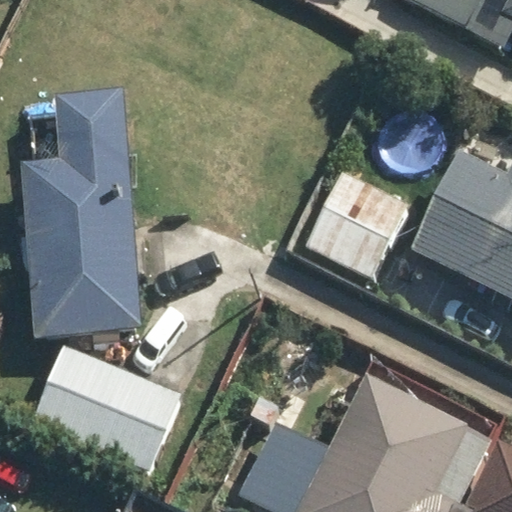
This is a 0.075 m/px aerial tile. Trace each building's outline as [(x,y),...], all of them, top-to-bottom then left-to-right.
[(222,0),(114,0),(98,37),(284,118),(318,41),(222,0)] [(511,0),(384,0),(483,51),(500,61),(511,38),(511,0)] [(122,113),(54,118),(58,174),(21,176),(33,358),(138,351),(122,113)] [(511,180),(503,199),(448,172),(400,267),(511,323),(511,180)] [(406,219),(338,185),(301,257),(370,291),(406,219)] [(174,410),(61,360),(29,434),(142,484),(174,410)] [(511,511),(511,443),(367,371),(329,447),(275,420),(237,495),(271,511),(511,511)]
